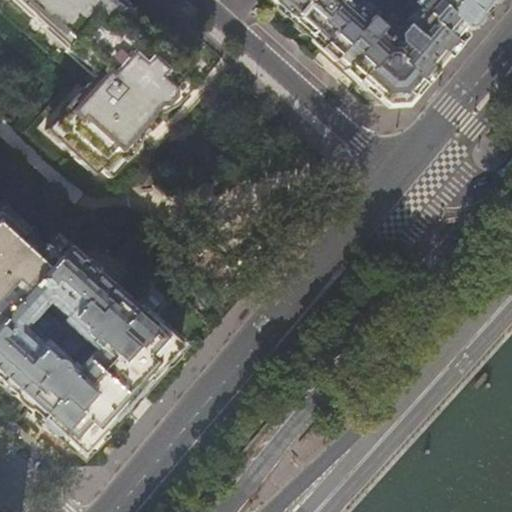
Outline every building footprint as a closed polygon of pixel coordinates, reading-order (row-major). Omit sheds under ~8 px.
[(20,0),(18,3),(29,14),(32,10),(37,14),(33,18),(45,29),(44,30),(95,77),(46,132),(96,177),(101,170),(112,180),(147,140),(142,136),(160,116),(165,120),(198,83),(186,72),(194,64),(185,56),(163,37),(162,38),(154,30),(149,35),(123,11),(128,6),(120,0),(20,0)] [(270,0),(270,1),(330,55),(385,105),(404,104),(431,72),(465,31),(431,0),(270,0)] [(431,0),(465,31),(486,6),(491,0),(431,0)] [(0,324),(69,247),(57,235),(56,236),(46,247),(4,208),(0,212),(0,324)] [(123,409),(179,347),(70,247),(69,247),(0,324),(0,379),(37,413),(84,454),(123,409)]
